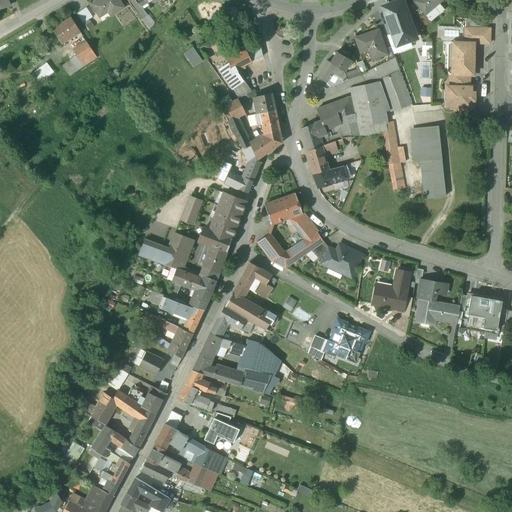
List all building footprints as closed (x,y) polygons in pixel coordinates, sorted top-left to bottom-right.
[(0,0),(0,9),(10,6),(8,0),(0,0)] [(118,0),(98,0),(91,5),(100,18),(112,10),(115,14),(124,8),(118,0)] [(137,3),(134,0),(132,0),(129,3),(138,15),(144,11),(141,7),(138,3),(137,3)] [(415,0),(414,1),(426,15),(437,5),(442,0),(415,0)] [(404,6),(402,1),(383,8),(388,23),(392,34),(396,45),(416,38),(410,23),(404,6)] [(410,4),(404,6),(410,23),(416,21),(410,4)] [(437,5),(426,15),(431,21),(442,12),(437,5)] [(86,8),(77,14),(83,24),(92,18),(86,8)] [(144,11),(138,15),(142,20),(148,16),(144,11)] [(71,18),(52,30),(62,45),(81,33),(71,18)] [(465,29),(482,29),(483,19),(465,19),(465,29)] [(387,36),(392,34),(388,23),(383,25),(387,36)] [(212,38),(206,29),(201,32),(208,42),(212,38)] [(482,29),(465,29),(465,43),(474,43),(489,43),(489,29),(482,29)] [(378,30),(355,38),(360,53),(371,49),(374,59),(386,55),(387,55),(385,49),(378,30)] [(432,57),(432,42),(422,42),(422,56),(432,57)] [(465,43),(450,42),(448,45),(448,48),(450,51),(452,51),(452,59),(461,60),(461,59),(473,59),(474,43),(465,43)] [(87,43),(74,52),(76,56),(79,61),(92,52),(87,43)] [(244,51),(227,61),(226,61),(228,65),(219,72),(231,89),(241,82),(235,74),(237,73),(235,70),(249,63),(250,63),(249,60),(262,54),(260,44),(244,51)] [(193,47),(184,54),(193,67),(202,61),(193,47)] [(390,47),(385,49),(387,55),(386,55),(389,61),(394,58),(390,47)] [(92,52),(79,61),(83,67),(96,58),(92,52)] [(352,61),(336,52),(330,63),(344,72),(352,61)] [(76,56),(62,67),(69,76),(77,71),(83,67),(79,61),(76,56)] [(366,72),(361,75),(347,80),(349,88),(351,96),(358,128),(359,128),(361,136),(384,133),(382,124),(387,123),(385,112),(389,111),(390,112),(411,105),(399,70),(394,58),(389,61),(366,72)] [(461,60),(452,59),(452,66),(450,66),(447,68),(447,72),(449,74),(450,74),(469,75),(473,75),(473,59),(461,59),(461,60)] [(326,61),(316,77),(326,84),(333,74),(340,78),(344,72),(330,63),(326,61)] [(362,61),(356,63),(358,69),(361,75),(366,72),(362,61)] [(32,73),(40,83),(54,72),(46,62),(32,73)] [(358,69),(345,74),(347,80),(361,75),(358,69)] [(469,75),(450,74),(450,86),(468,87),(468,76),(469,75)] [(322,89),(325,84),(316,79),(313,84),(322,89)] [(338,84),(311,96),(313,103),(314,102),(349,88),(347,80),(343,82),(338,84)] [(450,86),(447,86),(446,106),(455,106),(467,107),(472,107),(472,101),(474,101),(475,93),(473,93),(473,87),(468,87),(450,86)] [(243,87),(235,93),(239,98),(239,99),(245,95),(250,92),(249,92),(247,93),(243,87)] [(420,88),(420,96),(430,96),(429,88),(420,88)] [(228,95),(217,101),(221,109),(230,103),(231,103),(228,95)] [(250,102),(245,95),(239,99),(237,100),(241,107),(250,102)] [(270,95),(253,98),(254,99),(251,99),(255,115),(258,114),(274,111),(270,95)] [(351,96),(317,109),(316,109),(321,121),(325,128),(333,125),(340,124),(342,133),(342,139),(361,136),(359,128),(358,128),(351,96)] [(241,107),(237,100),(231,103),(230,103),(238,116),(244,113),(241,107)] [(251,146),(239,120),(238,117),(238,116),(230,103),(221,109),(227,122),(228,122),(230,127),(233,135),(240,144),(244,149),(251,146)] [(274,111),(258,114),(261,126),(263,135),(278,132),(274,111)] [(255,115),(247,116),(253,126),(257,126),(255,115)] [(321,121),(300,129),(301,134),(306,151),(322,147),(321,146),(334,142),(335,142),(342,139),(342,133),(328,138),(325,128),(321,121)] [(387,123),(382,124),(384,133),(394,190),(403,189),(392,122),(387,123)] [(437,127),(418,129),(421,161),(424,199),(445,197),(437,127)] [(418,129),(410,130),(413,162),(421,161),(418,129)] [(263,135),(259,135),(256,131),(253,133),(259,140),(265,136),(263,135)] [(278,132),(263,135),(265,136),(259,140),(251,146),(256,157),(257,160),(258,159),(282,143),(278,132)] [(334,142),(321,146),(322,147),(323,154),(337,150),(335,142),(334,142)] [(244,149),(243,150),(246,156),(253,152),(251,146),(244,149)] [(322,147),(306,151),(313,174),(327,170),(328,170),(323,154),(322,147)] [(253,152),(246,156),(251,165),(256,157),(253,152)] [(251,165),(247,172),(244,178),(252,182),(260,163),(258,159),(257,160),(256,157),(251,165)] [(232,165),(224,162),(216,179),(224,183),(229,173),(232,165)] [(342,167),(327,170),(332,183),(346,179),(343,170),(342,167)] [(327,170),(313,174),(318,188),(332,183),(327,170)] [(229,173),(224,183),(247,194),(252,182),(244,178),(243,180),(229,173)] [(245,202),(223,193),(209,231),(203,228),(198,242),(205,244),(211,246),(227,252),(245,202)] [(295,194),(282,199),(289,219),(302,214),(295,194)] [(195,200),(189,198),(185,209),(191,211),(195,200)] [(282,199),(264,205),(272,225),(288,219),(289,219),(282,199)] [(201,202),(195,200),(191,211),(196,213),(201,202)] [(185,209),(183,215),(194,219),(196,213),(191,211),(185,209)] [(289,219),(288,219),(305,241),(317,232),(302,214),(289,219)] [(194,219),(183,215),(181,220),(192,225),(194,219)] [(305,241),(285,255),(283,253),(274,259),(277,264),(285,268),(311,250),(323,241),(317,232),(305,241)] [(283,253),(268,233),(257,242),(272,261),(274,259),(283,253)] [(173,235),(167,252),(161,250),(156,262),(176,270),(181,272),(192,241),(173,235)] [(161,250),(162,248),(145,241),(139,256),(156,262),(161,250)] [(328,248),(323,241),(311,250),(322,260),(320,264),(329,268),(330,265),(329,265),(335,251),(328,248)] [(362,255),(338,244),(335,251),(329,265),(330,265),(342,271),(341,274),(351,278),(362,255)] [(227,252),(211,246),(203,267),(206,269),(219,273),(227,252)] [(381,260),(380,270),(388,271),(389,260),(381,260)] [(272,276),(249,262),(238,283),(247,288),(252,291),(259,280),(259,281),(266,285),(266,284),(272,276)] [(171,268),(167,280),(171,282),(176,270),(171,268)] [(219,273),(206,269),(204,276),(208,278),(216,281),(219,273)] [(423,270),(417,269),(415,283),(421,284),(421,280),(423,270)] [(181,272),(176,270),(171,282),(195,290),(198,287),(203,289),(208,278),(204,276),(202,279),(181,272)] [(392,290),(375,287),(372,305),(402,311),(403,311),(405,296),(410,273),(396,270),(392,290)] [(203,289),(198,287),(195,290),(189,305),(203,311),(210,296),(216,281),(208,278),(203,289)] [(421,280),(421,284),(418,299),(421,300),(421,299),(433,301),(434,292),(444,294),(446,284),(421,280)] [(266,285),(259,281),(257,284),(259,286),(257,289),(258,292),(266,298),(266,297),(267,298),(273,288),(266,284),(266,285)] [(238,283),(232,293),(241,299),(247,288),(238,283)] [(232,293),(226,305),(225,306),(246,319),(246,320),(264,329),(265,329),(268,331),(271,325),(274,325),(275,323),(276,321),(277,319),(277,317),(275,317),(276,316),(268,312),(267,314),(241,299),(232,293)] [(503,300),(468,294),(467,296),(464,313),(462,325),(497,332),(498,328),(501,313),(503,300)] [(467,296),(461,295),(459,306),(458,312),(464,313),(467,296)] [(172,300),(162,296),(153,317),(164,322),(169,308),(172,300)] [(405,296),(403,311),(402,311),(401,316),(409,317),(412,298),(405,296)] [(433,301),(421,299),(421,300),(418,319),(430,321),(429,324),(430,324),(431,319),(450,323),(451,319),(457,320),(458,312),(459,306),(458,308),(437,304),(438,302),(433,301)] [(180,303),(172,300),(169,308),(175,310),(177,311),(180,303)] [(203,312),(180,303),(177,311),(176,313),(190,318),(198,321),(203,312)] [(246,319),(225,306),(218,318),(225,322),(239,330),(245,321),(245,320),(246,320),(246,319)] [(506,314),(501,313),(498,328),(504,329),(505,323),(506,314)] [(198,321),(190,318),(187,326),(195,329),(198,321)] [(218,318),(210,333),(218,337),(221,331),(225,322),(218,318)] [(328,340),(324,350),(347,359),(350,351),(359,354),(368,331),(337,318),(328,340)] [(250,323),(245,321),(239,330),(248,333),(250,323)] [(176,327),(166,322),(163,329),(170,332),(174,333),(176,327)] [(187,326),(186,325),(184,330),(192,334),(195,329),(187,326)] [(174,333),(170,332),(168,337),(174,339),(179,328),(176,327),(174,333)] [(174,339),(172,344),(185,351),(192,334),(184,330),(179,328),(174,339)] [(210,333),(195,364),(209,368),(213,359),(214,354),(218,345),(221,339),(218,337),(210,333)] [(328,340),(314,335),(307,353),(320,360),(324,350),(328,340)] [(246,345),(222,338),(221,339),(218,345),(226,347),(228,348),(230,341),(246,346),(246,345)] [(257,345),(247,340),(246,345),(246,346),(245,348),(240,368),(250,371),(257,345)] [(172,344),(169,351),(181,358),(185,351),(172,344)] [(226,347),(218,345),(214,354),(222,357),(226,347)] [(257,345),(250,371),(286,380),(290,370),(262,346),(257,345)] [(141,350),(136,361),(141,363),(146,353),(141,350)] [(162,361),(146,353),(141,363),(139,367),(155,375),(162,361)] [(209,368),(195,364),(192,370),(207,375),(213,377),(216,370),(209,368)] [(243,374),(217,366),(216,370),(213,377),(239,385),(240,385),(243,374)] [(117,368),(110,379),(110,380),(107,385),(118,391),(128,374),(117,368)] [(207,375),(192,370),(191,371),(188,377),(185,384),(201,391),(204,392),(208,382),(204,381),(207,375)] [(243,374),(240,385),(263,393),(271,377),(244,370),(243,374)] [(214,384),(208,382),(204,392),(210,394),(212,389),(214,384)] [(185,384),(182,390),(177,399),(177,400),(186,403),(194,406),(198,396),(201,391),(185,384)] [(143,395),(131,388),(126,396),(128,397),(142,407),(145,400),(141,398),(143,395)] [(166,394),(155,388),(152,395),(162,400),(166,394)] [(126,396),(118,391),(113,399),(117,402),(140,417),(145,409),(142,407),(128,397),(126,396)] [(113,399),(104,393),(91,416),(104,425),(117,402),(113,399)] [(152,395),(148,394),(145,400),(142,407),(145,409),(155,414),(162,400),(152,395)] [(209,400),(198,396),(194,406),(211,411),(211,410),(213,404),(208,402),(209,400)] [(301,401),(281,396),(277,410),(296,416),(301,401)] [(229,408),(213,403),(213,404),(211,410),(227,415),(229,408)] [(140,417),(128,441),(138,448),(155,414),(145,409),(140,417)] [(171,413),(165,424),(176,431),(183,419),(171,413)] [(217,413),(215,419),(228,425),(231,418),(217,413)] [(228,425),(215,419),(205,440),(213,444),(217,436),(233,443),(239,430),(228,425)] [(176,431),(165,424),(154,444),(165,450),(168,444),(170,442),(182,448),(188,439),(188,437),(182,434),(181,433),(176,431)] [(105,427),(90,449),(100,455),(109,441),(115,432),(105,427)] [(138,449),(115,432),(109,441),(133,457),(138,449)] [(203,447),(188,439),(182,448),(199,457),(210,462),(213,454),(214,452),(203,447)] [(75,465),(84,449),(73,443),(64,459),(75,465)] [(165,450),(154,444),(146,460),(156,466),(157,464),(177,473),(179,468),(180,466),(162,456),(165,450)] [(115,458),(106,452),(102,456),(112,462),(113,463),(115,458)] [(210,462),(208,467),(214,470),(219,456),(213,454),(210,462)] [(223,457),(219,456),(214,470),(213,472),(222,474),(228,460),(223,457)] [(210,462),(199,457),(197,462),(208,467),(210,462)] [(113,477),(110,482),(107,480),(102,490),(113,496),(129,464),(122,460),(119,467),(113,477)] [(156,466),(146,460),(140,470),(165,482),(170,472),(156,466)] [(112,462),(106,473),(113,477),(119,467),(116,465),(113,463),(112,462)] [(236,463),(234,468),(248,476),(251,471),(236,463)] [(196,465),(192,473),(188,482),(205,489),(212,475),(205,473),(207,470),(196,465)] [(192,473),(179,468),(177,473),(176,473),(175,476),(188,482),(192,473)] [(106,473),(102,471),(99,476),(107,480),(110,482),(113,477),(106,473)] [(169,498),(135,478),(126,494),(136,498),(139,492),(140,490),(142,492),(141,493),(153,500),(149,506),(161,511),(169,498)] [(86,501),(80,511),(104,511),(113,496),(102,490),(94,485),(85,501),(86,501)] [(310,495),(312,489),(299,485),(297,491),(310,495)] [(49,504),(53,511),(56,511),(61,504),(55,493),(49,504)] [(149,506),(135,499),(136,498),(126,494),(121,505),(132,511),(133,511),(135,508),(144,511),(146,511),(147,511),(149,506)] [(69,501),(62,511),(80,511),(86,501),(85,501),(79,497),(76,504),(69,501)]
